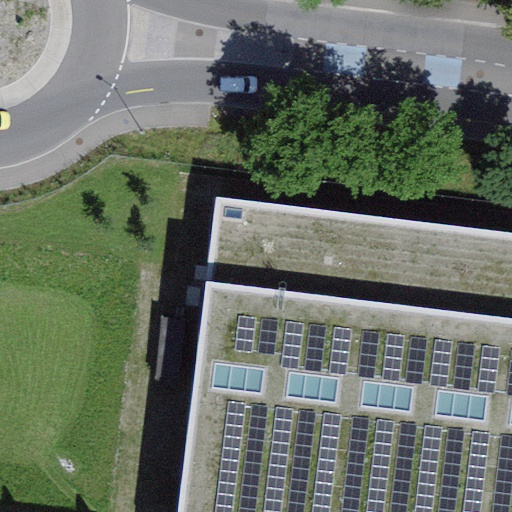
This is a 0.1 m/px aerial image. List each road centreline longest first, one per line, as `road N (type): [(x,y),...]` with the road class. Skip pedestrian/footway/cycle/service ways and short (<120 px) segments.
road 1 (secondary): [(72,100),(161,79),(281,87),(464,73)]
road 2 (secondary): [(464,73),(291,18),(185,0)]
